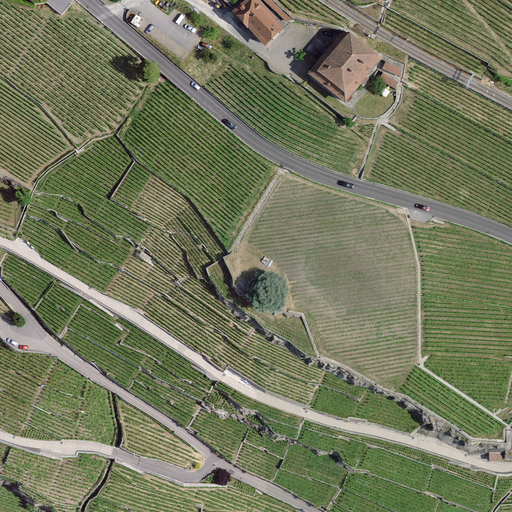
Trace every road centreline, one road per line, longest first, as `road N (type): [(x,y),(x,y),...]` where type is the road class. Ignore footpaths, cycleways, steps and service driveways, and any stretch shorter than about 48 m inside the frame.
road 1 (track): [(0,240),(255,393),(361,432),(497,469),(511,466)]
road 2 (secondary): [(88,0),(284,158),(511,235)]
road 3 (unclassified): [(315,511),(216,462),(39,333)]
road 4 (track): [(216,462),(189,476),(97,448),(0,436)]
